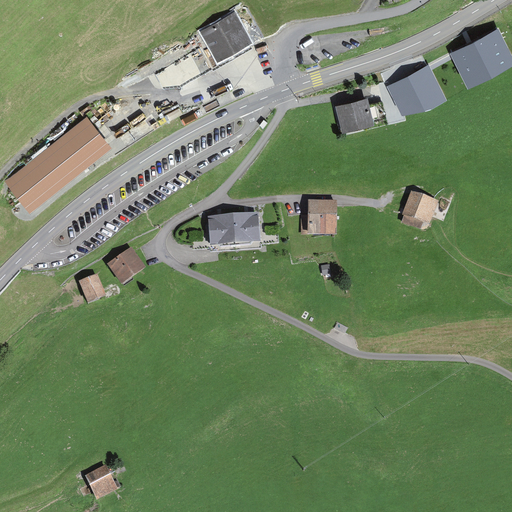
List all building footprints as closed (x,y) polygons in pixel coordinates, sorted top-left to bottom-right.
[(180,84),(250,44),(233,14),(203,30),(210,43),(157,73),(163,85),(180,84)] [(511,52),(500,28),(454,52),(471,86),(511,64),(511,52)] [(428,69),(390,88),(403,114),(425,110),(444,101),(428,69)] [(368,112),(365,100),(336,108),(343,133),(381,123),(377,109),(368,112)] [(6,181),(31,211),(112,145),(87,115),(6,181)] [(259,125),(263,128),(267,121),(264,119),(259,125)] [(436,202),(412,193),(405,213),(429,222),(436,202)] [(309,216),(302,215),(302,235),(337,236),(338,202),(309,202),(309,216)] [(258,213),(233,215),(235,243),(260,241),(258,213)] [(233,215),(209,217),(211,245),(235,243),(233,215)] [(109,261),(122,279),(143,264),(131,246),(109,261)] [(329,266),(321,268),(322,276),(330,274),(329,266)] [(78,281),(86,301),(104,294),(96,274),(78,281)] [(106,463),(85,473),(97,496),(118,486),(106,463)]
